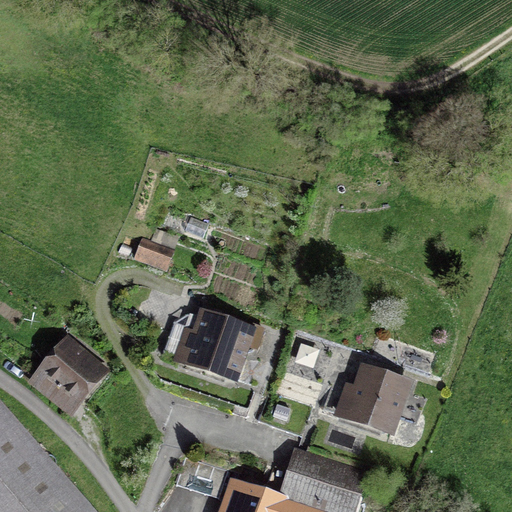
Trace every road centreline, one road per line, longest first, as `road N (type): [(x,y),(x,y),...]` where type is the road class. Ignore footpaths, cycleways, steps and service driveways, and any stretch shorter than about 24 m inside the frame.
road 1 (track): [(157,0),(380,88),(442,77),(511,33)]
road 2 (track): [(139,511),(181,418),(287,452)]
road 3 (track): [(128,511),(82,451),(0,383)]
